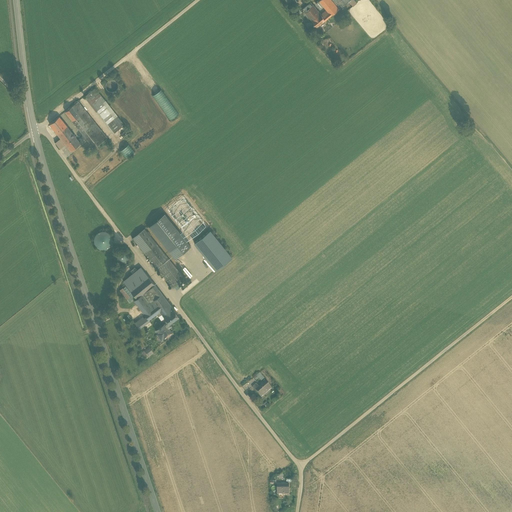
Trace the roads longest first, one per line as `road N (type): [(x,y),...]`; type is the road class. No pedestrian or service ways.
road 1 (unclassified): [(34,131),(44,133),(300,467),(297,511)]
road 2 (tertiary): [(34,131),(157,511)]
road 3 (track): [(300,467),(511,297)]
road 4 (unclassified): [(197,0),(34,131)]
road 5 (tertiary): [(16,0),(34,131)]
